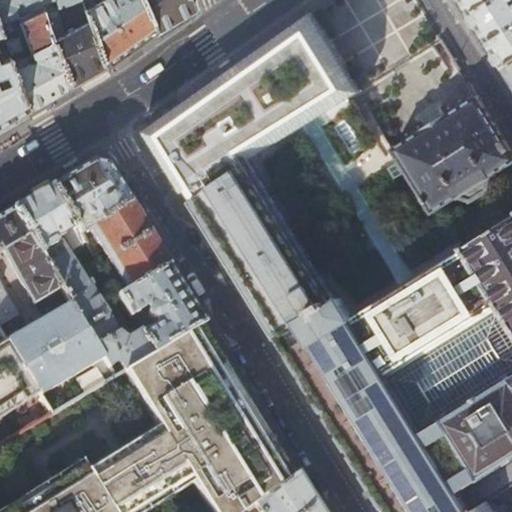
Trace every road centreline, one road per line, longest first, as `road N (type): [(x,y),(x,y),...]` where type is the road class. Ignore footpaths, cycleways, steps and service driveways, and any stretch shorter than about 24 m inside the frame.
road 1 (residential): [(347,511),(99,110)]
road 2 (secondary): [(219,29),(99,110)]
road 3 (residential): [(435,0),(511,123)]
